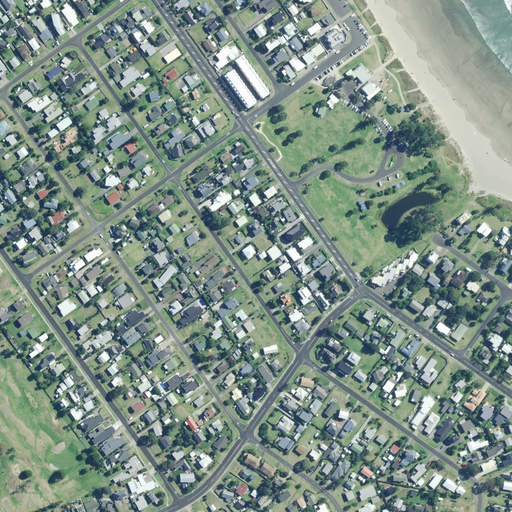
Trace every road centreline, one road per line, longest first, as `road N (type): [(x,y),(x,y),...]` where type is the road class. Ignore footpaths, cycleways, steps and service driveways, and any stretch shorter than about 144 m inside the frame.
road 1 (residential): [(23,281),(182,504)]
road 2 (residential): [(97,228),(246,434)]
road 3 (residential): [(478,511),(473,480),(302,355)]
road 4 (residential): [(172,174),(302,355)]
road 5 (tertiary): [(243,123),(363,289)]
road 6 (residential): [(0,91),(97,228)]
road 7 (residential): [(75,38),(172,174)]
road 8 (tertiary): [(155,0),(243,123)]
road 9 (residential): [(283,93),(357,41),(335,0)]
road 10 (residential): [(246,434),(340,511)]
